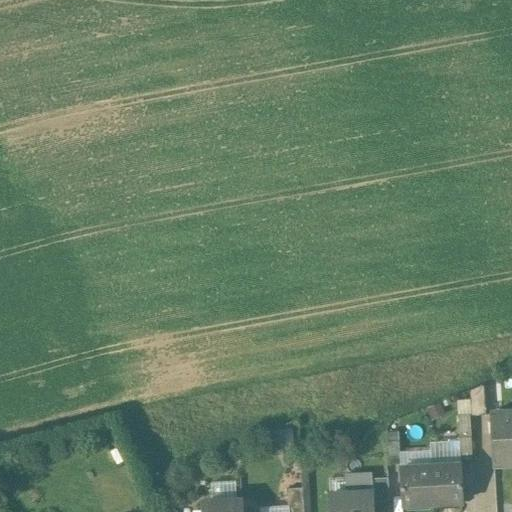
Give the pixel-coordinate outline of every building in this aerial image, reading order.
[(484,384),(470,390),(471,416),(486,415),(484,384)] [(511,413),(491,414),(494,465),(511,463),(511,413)] [(470,414),(458,415),(459,438),(471,437),(470,414)] [(471,437),(459,438),(461,461),(473,460),(471,437)] [(399,441),(387,442),(389,465),(401,464),(399,441)] [(431,466),(403,467),(404,504),(433,504),(431,466)] [(463,503),(461,466),(431,466),(433,504),(463,503)] [(388,477),(365,478),(366,492),(374,492),(374,502),(390,501),(388,477)] [(304,511),(303,488),(287,489),(288,511),(304,511)] [(366,492),(329,495),(330,511),(375,511),(374,502),(374,492),(366,492)] [(241,511),(241,501),(204,503),(204,511),(241,511)]
